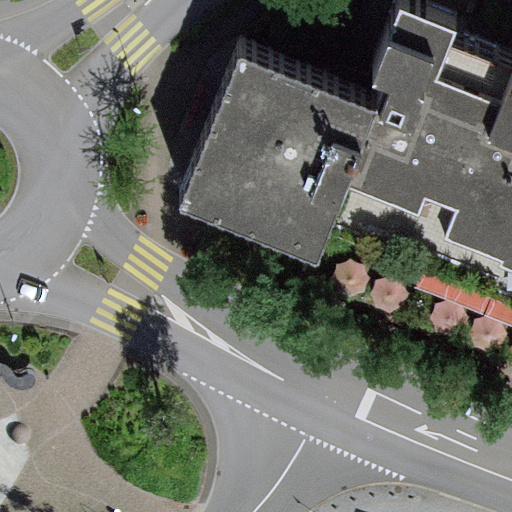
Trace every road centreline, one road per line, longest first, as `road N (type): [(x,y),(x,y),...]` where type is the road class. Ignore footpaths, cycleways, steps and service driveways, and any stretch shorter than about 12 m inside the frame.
road 1 (primary): [(240,355),(48,169)]
road 2 (primary): [(0,259),(120,314),(240,355)]
road 3 (primary): [(334,392),(511,467)]
road 4 (primary): [(47,149),(157,0)]
road 5 (residential): [(334,392),(253,511)]
